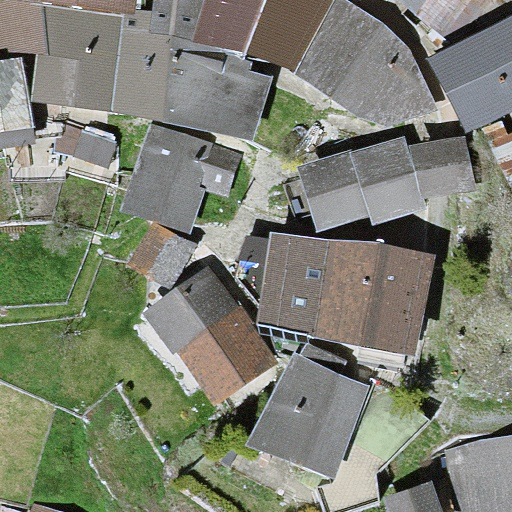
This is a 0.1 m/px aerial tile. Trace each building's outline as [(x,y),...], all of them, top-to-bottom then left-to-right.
[(133,0),(0,0),(0,57),(31,59),(35,17),(107,25),(113,21),(131,24),(134,2),(133,0)] [(312,0),(198,0),(185,50),(291,79),(312,0)] [(423,72),(318,0),(312,0),(291,79),(372,130),(442,108),(423,72)] [(382,0),(448,47),(478,0),(382,0)] [(113,21),(101,124),(137,129),(209,137),(244,141),(251,81),(177,73),(184,7),(134,2),(131,24),(113,21)] [(35,17),(31,59),(25,110),(97,117),(107,25),(35,17)] [(511,24),(423,72),(442,108),(458,138),(511,109),(511,24)] [(8,63),(0,63),(0,141),(19,139),(8,63)] [(181,241),(209,137),(137,129),(110,218),(181,241)] [(460,198),(444,150),(399,140),(285,178),(309,248),(460,198)] [(425,267),(260,244),(244,347),(410,369),(425,267)] [(202,283),(141,323),(206,423),(268,383),(244,347),(202,283)] [(370,396),(288,360),(246,454),(327,491),(370,396)] [(511,511),(511,440),(452,447),(458,511),(511,511)] [(430,511),(425,494),(385,507),(386,511),(430,511)]
